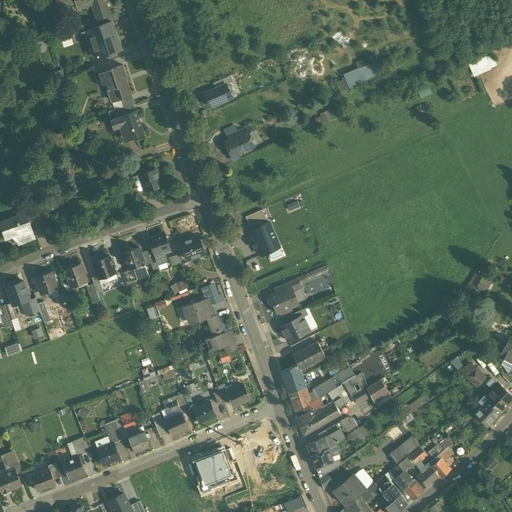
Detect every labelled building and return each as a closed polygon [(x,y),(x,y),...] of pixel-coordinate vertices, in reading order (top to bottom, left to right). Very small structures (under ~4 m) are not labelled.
[(104,0),(102,0),(91,4),(93,10),(107,6),(104,0)] [(107,6),(93,10),(96,20),(110,15),(107,6)] [(94,21),(82,24),(85,34),(97,30),(94,21)] [(97,30),(85,34),(81,35),(85,45),(94,42),(98,55),(119,47),(111,25),(97,30)] [(63,46),(72,43),(70,36),(61,38),(63,46)] [(497,66),(492,54),(468,64),(474,77),(491,69),(497,66)] [(345,76),(350,87),(378,75),(370,56),(354,63),(357,68),(344,74),(345,76)] [(123,64),(111,68),(111,69),(98,73),(102,84),(104,83),(107,90),(109,89),(113,101),(119,98),(130,95),(127,87),(128,86),(125,76),(127,76),(123,64)] [(48,73),(53,79),(60,77),(63,76),(60,69),(48,73)] [(229,75),(212,82),(215,88),(225,83),(225,84),(232,81),(229,75)] [(351,89),(350,87),(345,76),(335,80),(340,92),(351,89)] [(66,94),(60,77),(53,79),(47,82),(53,99),(66,94)] [(215,88),(204,93),(210,106),(231,96),(225,84),(225,83),(215,88)] [(427,85),(417,89),(420,97),(430,93),(427,85)] [(130,95),(119,98),(122,105),(134,101),(131,94),(130,95)] [(107,111),(110,119),(123,114),(120,106),(107,111)] [(325,121),(333,119),(329,108),(322,111),(325,121)] [(143,133),(135,110),(123,114),(110,119),(113,128),(123,125),(127,138),(143,133)] [(230,133),(237,130),(234,124),(223,128),(226,135),(230,133)] [(237,130),(230,133),(232,138),(232,139),(244,134),(244,133),(242,128),(237,130)] [(244,134),(232,139),(232,138),(225,141),(231,155),(253,145),(247,132),(244,133),(244,134)] [(48,139),(39,142),(44,155),(52,152),(48,139)] [(155,168),(131,176),(134,186),(142,183),(144,190),(161,184),(155,168)] [(33,203),(22,207),(24,213),(28,224),(39,221),(33,203)] [(262,210),(246,217),(251,229),(267,222),(262,210)] [(24,213),(0,220),(0,228),(3,239),(15,235),(18,244),(33,239),(28,224),(24,213)] [(267,222),(251,229),(249,230),(254,240),(252,240),(255,247),(256,247),(260,255),(279,247),(268,222),(267,222)] [(170,249),(164,231),(158,233),(159,235),(148,238),(152,250),(153,254),(162,251),(170,249)] [(198,235),(180,241),(187,259),(195,256),(195,253),(203,250),(198,235)] [(139,247),(121,253),(123,258),(124,258),(128,269),(129,269),(135,267),(136,269),(145,265),(141,253),(139,247)] [(151,263),(156,262),(153,254),(152,250),(146,252),(151,263)] [(166,264),(162,251),(153,254),(156,262),(158,267),(166,264)] [(145,265),(151,263),(146,252),(141,253),(145,265)] [(171,265),(181,262),(178,253),(168,256),(171,265)] [(115,273),(108,255),(92,261),(97,275),(98,278),(103,277),(115,273)] [(81,263),(72,266),(71,264),(67,265),(68,268),(63,269),(65,275),(66,275),(71,287),(76,285),(77,287),(87,284),(86,282),(87,281),(81,263)] [(148,274),(145,265),(136,269),(135,267),(129,269),(132,280),(148,274)] [(326,265),(305,274),(307,278),(328,269),(326,265)] [(128,269),(121,272),(127,289),(135,286),(132,280),(129,269),(128,269)] [(51,270),(35,276),(40,293),(57,288),(51,270)] [(117,279),(115,273),(103,277),(105,283),(117,279)] [(101,287),(98,278),(97,275),(91,277),(93,283),(96,289),(101,287)] [(184,278),(169,285),(173,293),(188,286),(184,278)] [(297,278),(284,283),(286,289),(290,287),(292,290),(300,287),(297,278)] [(29,299),(22,280),(14,283),(13,281),(5,284),(11,302),(12,305),(15,304),(16,308),(19,307),(20,310),(27,308),(26,305),(28,304),(27,300),(29,299)] [(214,282),(208,284),(213,296),(218,294),(218,292),(216,286),(214,282)] [(96,289),(93,283),(88,285),(92,295),(97,293),(96,289)] [(96,289),(97,293),(99,299),(105,297),(101,287),(96,289)] [(292,290),(290,287),(286,289),(270,296),(273,303),(273,304),(271,307),(273,311),(276,312),(297,303),(292,290)] [(215,315),(209,297),(185,306),(191,323),(206,318),(213,336),(213,337),(225,333),(224,332),(218,314),(215,315)] [(45,301),(37,304),(42,318),(44,322),(52,320),(45,301)] [(5,304),(9,315),(15,313),(12,305),(11,302),(5,304)] [(9,315),(5,304),(0,305),(0,307),(2,313),(0,313),(0,316),(4,327),(13,324),(9,315)] [(42,318),(37,304),(29,307),(34,321),(42,318)] [(305,308),(288,315),(291,321),(292,320),(292,321),(302,316),(302,317),(308,314),(305,308)] [(302,316),(292,321),(292,320),(291,321),(280,326),(288,341),(309,330),(302,317),(302,316)] [(511,333),(504,329),(497,344),(504,348),(510,337),(511,337),(511,333)] [(232,330),(224,332),(225,333),(213,337),(213,336),(206,339),(211,351),(225,346),(227,351),(229,350),(238,347),(232,330)] [(511,337),(510,337),(504,348),(499,357),(503,359),(501,363),(508,373),(508,374),(511,375),(511,337)] [(317,341),(292,354),(297,363),(300,361),(303,368),(325,356),(317,341)] [(14,353),(12,345),(6,347),(9,355),(14,353)] [(361,363),(357,365),(361,372),(368,386),(383,377),(389,373),(379,356),(383,354),(379,348),(359,360),(361,363)] [(229,350),(227,351),(222,352),(225,359),(232,357),(229,350)] [(450,360),(456,368),(462,364),(456,356),(450,360)] [(503,359),(499,357),(495,366),(503,377),(510,384),(511,384),(511,381),(511,375),(508,374),(508,373),(501,363),(503,359)] [(297,364),(281,371),(289,392),(305,387),(299,370),(303,368),(300,361),(297,363),(297,364)] [(357,365),(351,368),(355,375),(361,372),(357,365)] [(350,367),(338,375),(342,383),(344,382),(355,375),(351,368),(350,367)] [(476,367),(464,375),(475,386),(485,376),(476,367)] [(143,379),(155,376),(153,371),(142,375),(143,379)] [(355,375),(344,382),(353,398),(356,404),(367,398),(372,395),(368,386),(361,372),(355,375)] [(338,375),(331,379),(335,387),(342,383),(338,375)] [(383,377),(368,386),(372,395),(374,400),(386,393),(381,385),(386,382),(383,377)] [(313,391),(317,398),(327,391),(335,387),(331,379),(312,390),(313,391)] [(334,403),(326,407),(333,418),(340,413),(337,407),(353,398),(344,382),(342,383),(335,387),(327,391),(334,403)] [(229,400),(226,393),(223,384),(217,387),(223,402),(229,400)] [(244,385),(226,393),(229,400),(232,406),(242,401),(243,403),(250,400),(244,385)] [(397,385),(388,392),(392,398),(405,389),(403,387),(400,389),(397,385)] [(511,399),(511,396),(500,385),(494,390),(493,389),(485,396),(488,399),(501,411),(511,399)] [(305,387),(289,392),(295,410),(317,398),(313,391),(309,395),(308,395),(305,387)] [(222,401),(218,391),(213,393),(217,403),(222,401)] [(317,398),(295,410),(297,416),(313,408),(316,414),(326,407),(334,403),(327,391),(317,398)] [(164,400),(168,409),(179,405),(184,402),(180,392),(164,400)] [(403,408),(407,414),(427,400),(424,394),(403,408)] [(501,411),(488,399),(474,413),(487,426),(501,411)] [(208,401),(193,407),(199,422),(215,415),(208,401)] [(165,420),(182,413),(179,405),(168,409),(161,412),(165,420)] [(311,421),(300,427),(304,434),(314,428),(333,418),(326,407),(316,414),(309,418),(311,421)] [(297,416),(295,417),(300,427),(311,421),(309,418),(316,414),(313,408),(297,416)] [(165,420),(161,412),(152,416),(160,438),(171,433),(165,420)] [(124,426),(136,421),(133,413),(121,417),(124,426)] [(182,413),(165,420),(171,433),(172,435),(188,427),(182,413)] [(122,439),(129,437),(124,426),(121,417),(115,420),(122,439)] [(347,417),(340,421),(347,432),(357,425),(352,418),(347,417)] [(115,420),(104,424),(111,440),(115,438),(116,442),(122,439),(115,420)] [(29,429),(37,431),(39,423),(30,421),(29,429)] [(124,426),(129,437),(140,432),(136,421),(124,426)] [(362,427),(348,436),(354,446),(368,436),(362,427)] [(140,432),(129,437),(134,451),(151,445),(150,443),(145,430),(140,432)] [(338,431),(324,439),(326,445),(329,443),(332,441),(333,445),(345,437),(343,433),(341,435),(338,431)] [(419,445),(411,435),(389,454),(397,463),(419,445)] [(332,441),(329,443),(326,445),(324,439),(307,445),(310,454),(327,448),(332,446),(333,445),(332,441)] [(114,442),(97,449),(103,464),(120,457),(114,442)] [(196,479),(202,494),(240,480),(232,460),(235,459),(231,447),(227,448),(225,442),(191,454),(193,462),(189,464),(193,475),(196,473),(198,478),(196,479)] [(74,447),(78,456),(89,451),(86,443),(74,447)] [(420,447),(409,456),(411,458),(414,463),(426,454),(422,449),(420,447)] [(327,448),(310,454),(319,477),(332,468),(329,463),(332,462),(332,460),(328,452),(327,448)] [(447,452),(444,449),(438,455),(443,460),(449,455),(447,452)] [(443,460),(438,455),(428,463),(438,476),(440,477),(450,469),(443,460)] [(84,471),(78,456),(62,462),(69,477),(84,471)] [(409,456),(398,465),(402,470),(411,463),(409,460),(411,458),(409,456)] [(498,464),(490,456),(483,463),(491,471),(498,464)] [(341,462),(339,458),(332,460),(332,462),(329,463),(332,468),(341,462)] [(45,462),(51,476),(60,472),(55,459),(45,462)] [(18,463),(9,466),(14,477),(22,473),(18,463)] [(438,476),(428,463),(423,466),(426,469),(418,477),(426,487),(438,476)] [(402,470),(398,465),(389,472),(394,478),(402,470)] [(14,477),(9,466),(0,469),(0,499),(10,495),(7,490),(17,486),(14,477)] [(54,483),(51,476),(46,466),(23,475),(27,487),(34,484),(36,490),(54,483)] [(354,474),(353,474),(336,488),(342,496),(339,497),(346,505),(359,494),(364,490),(365,489),(370,485),(359,470),(354,474)] [(411,481),(402,470),(394,478),(403,488),(411,481)] [(384,474),(373,482),(378,488),(388,480),(384,474)] [(400,495),(388,480),(378,488),(390,503),(400,495)] [(411,481),(403,488),(413,500),(421,492),(411,481)] [(376,505),(364,490),(359,494),(370,509),(376,505)] [(123,493),(109,500),(114,511),(132,511),(129,506),(123,493)] [(372,511),(370,509),(359,494),(353,499),(360,509),(356,511),(372,511)] [(390,503),(385,507),(389,511),(397,511),(407,504),(400,495),(390,503)] [(288,511),(305,507),(300,496),(282,503),(286,511),(288,511)] [(353,499),(338,511),(356,511),(360,509),(353,499)] [(430,511),(449,511),(438,499),(427,508),(430,511)] [(129,506),(132,511),(145,511),(140,501),(129,506)]
